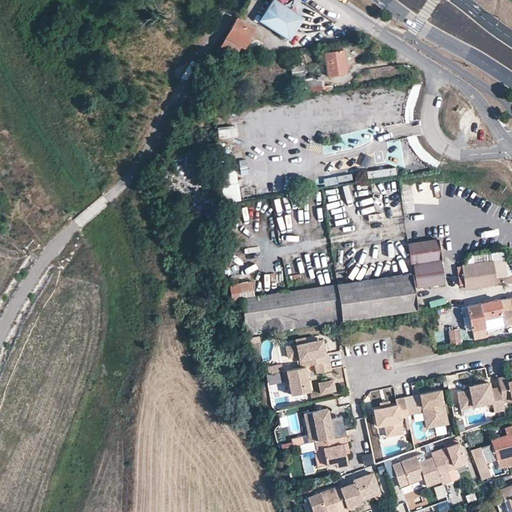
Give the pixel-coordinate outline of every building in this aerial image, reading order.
[(271,0),(269,0),(259,17),(288,36),(300,18),(271,0)] [(236,18),(220,45),(234,53),(240,45),(244,47),(255,28),(236,18)] [(344,49),(318,52),(319,61),(326,60),(329,75),(347,73),(344,49)] [(293,78),(297,97),(329,93),(328,85),(322,85),(320,74),(304,77),(300,58),(290,60),(293,78)] [(222,155),(244,153),(242,141),(238,141),(235,124),(217,126),(222,155)] [(222,203),(243,200),(240,176),(247,175),(244,153),(222,155),(222,182),(223,192),(222,203)] [(405,164),(376,168),(377,177),(409,172),(408,166),(406,166),(405,164)] [(414,203),(435,204),(436,183),(403,182),(402,212),(414,213),(414,203)] [(437,238),(408,243),(411,262),(413,262),(417,286),(443,282),(439,254),(437,238)] [(503,250),(491,252),(493,260),(495,276),(506,275),(503,250)] [(495,276),(493,260),(456,266),(457,277),(462,276),(464,288),(496,283),(495,276)] [(252,280),(229,283),(230,299),(241,298),(246,334),(416,308),(411,273),(254,295),(252,280)] [(495,276),(496,283),(511,280),(511,273),(506,275),(495,276)] [(511,297),(499,299),(466,306),(472,329),(465,331),(466,334),(473,334),(474,340),(486,337),(484,327),(485,327),(483,318),(502,314),(505,327),(511,325),(511,297)] [(472,329),(469,316),(462,317),(465,331),(472,329)] [(448,329),(451,345),(460,343),(458,328),(448,329)] [(322,342),(306,345),(305,342),(304,337),(295,339),(296,344),(285,346),(287,357),(298,355),(300,367),(304,366),(314,364),(329,361),(327,353),(325,354),(322,342)] [(331,370),(329,361),(314,364),(316,373),(331,370)] [(267,375),(282,372),(280,365),(266,368),(267,375)] [(310,393),(304,366),(300,367),(282,370),(285,385),(289,384),(291,397),(310,393)] [(511,380),(511,381),(508,382),(507,378),(507,376),(497,378),(499,387),(502,403),(511,400),(511,380)] [(335,390),(333,380),(318,383),(320,393),(335,390)] [(499,387),(489,389),(488,382),(473,385),(474,389),(471,390),(457,393),(460,409),(491,402),(493,412),(504,410),(502,403),(499,387)] [(404,397),(407,414),(422,411),(424,420),(432,418),(433,426),(448,423),(441,389),(419,394),(420,399),(416,399),(415,395),(404,397)] [(407,416),(407,414),(404,397),(394,399),(396,404),(372,409),(376,426),(383,424),(386,436),(402,433),(399,418),(407,416)] [(327,408),(302,413),(307,435),(308,442),(314,441),(344,435),(342,421),(330,423),(327,408)] [(432,418),(424,420),(426,428),(433,426),(432,418)] [(491,441),(497,461),(503,459),(505,467),(511,465),(511,427),(505,430),(507,436),(491,441)] [(307,435),(290,438),(291,446),(299,444),(308,442),(307,435)] [(316,450),(313,450),(317,467),(335,463),(335,466),(347,464),(345,453),(343,444),(346,443),(344,435),(314,441),(316,450)] [(308,442),(299,444),(301,453),(313,450),(316,450),(314,441),(308,442)] [(465,461),(459,443),(431,453),(432,458),(441,481),(442,485),(451,482),(447,471),(454,469),(453,465),(465,461)] [(480,448),(471,451),(481,481),(490,478),(480,448)] [(441,481),(432,458),(418,463),(416,457),(392,465),(400,487),(409,484),(407,479),(422,474),(423,478),(426,487),(441,481)] [(497,461),(499,469),(505,467),(503,459),(497,461)] [(466,465),(465,461),(453,465),(454,469),(466,465)] [(458,479),(454,469),(447,471),(451,482),(458,479)] [(355,481),(339,486),(347,506),(362,501),(361,498),(360,495),(379,488),(373,471),(354,478),(355,481)] [(423,478),(422,474),(407,479),(409,484),(423,478)] [(313,511),(335,511),(339,511),(348,511),(347,506),(339,486),(339,484),(307,495),(313,511)] [(511,511),(511,484),(500,489),(508,511),(511,511)] [(380,491),(379,488),(360,495),(361,498),(380,491)]
